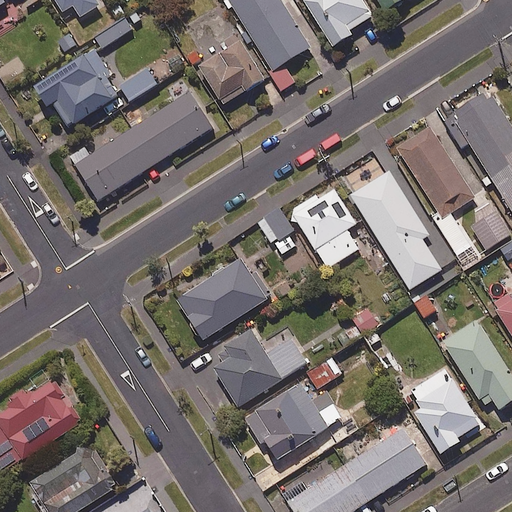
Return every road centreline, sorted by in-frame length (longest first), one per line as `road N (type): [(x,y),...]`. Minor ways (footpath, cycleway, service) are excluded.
road 1 (residential): [(78,287),(511,8)]
road 2 (residential): [(221,511),(78,287)]
road 3 (residential): [(78,287),(0,163)]
